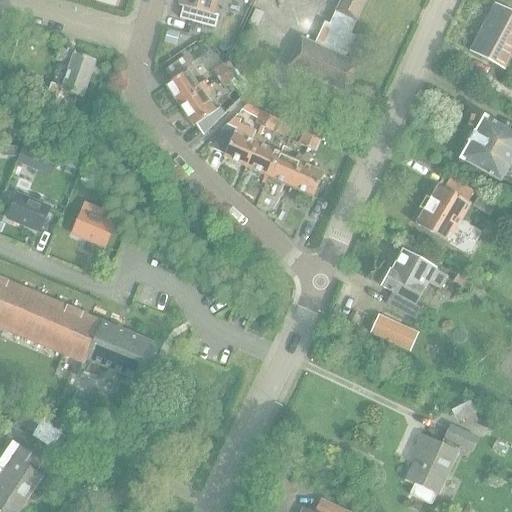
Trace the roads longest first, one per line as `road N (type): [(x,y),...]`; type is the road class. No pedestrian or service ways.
road 1 (residential): [(281,362),(200,325),(180,291),(138,267),(102,286),(0,244)]
road 2 (residential): [(318,281),(161,132),(139,92),(140,43)]
road 3 (secondary): [(318,281),(444,0)]
road 4 (secondary): [(209,511),(281,362)]
road 5 (residential): [(0,1),(140,43)]
